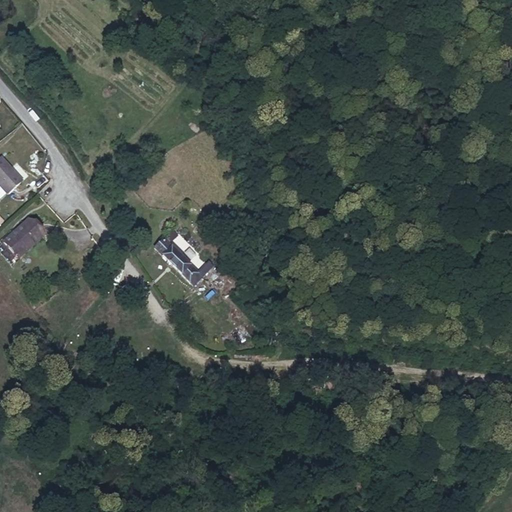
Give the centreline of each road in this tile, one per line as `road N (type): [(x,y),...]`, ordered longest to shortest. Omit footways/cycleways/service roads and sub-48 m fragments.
road 1 (track): [(511,383),(317,363),(222,367),(157,313)]
road 2 (residential): [(157,313),(68,191),(49,140),(0,86)]
road 3 (unknown): [(405,511),(382,486),(222,367)]
